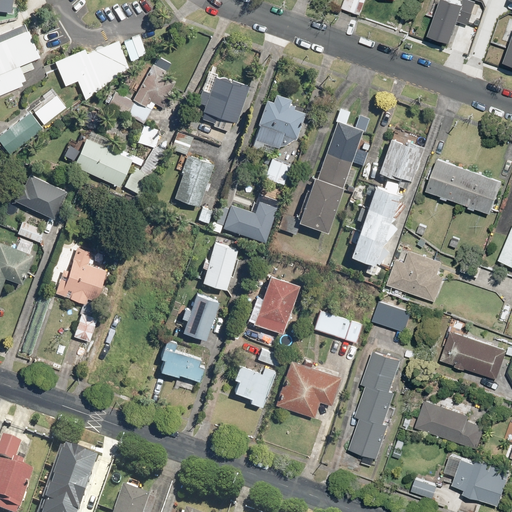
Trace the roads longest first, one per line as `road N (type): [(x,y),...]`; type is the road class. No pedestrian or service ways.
road 1 (residential): [(0,381),(357,511)]
road 2 (residential): [(511,104),(227,0)]
